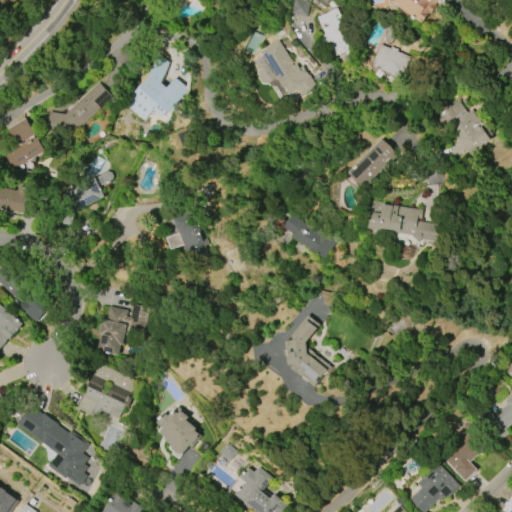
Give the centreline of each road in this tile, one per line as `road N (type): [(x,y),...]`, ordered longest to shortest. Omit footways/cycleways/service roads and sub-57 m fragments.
road 1 (residential): [(129,24),(195,45),(215,114),(242,131),(356,99),(399,97)]
road 2 (residential): [(145,0),(103,54),(0,121)]
road 3 (residential): [(0,240),(49,260),(73,287),(69,322),(47,364)]
